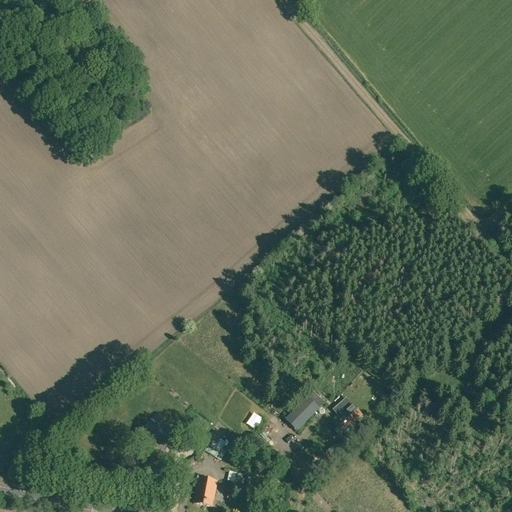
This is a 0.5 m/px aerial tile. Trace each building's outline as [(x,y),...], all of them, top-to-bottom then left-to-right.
[(284,421),(297,433),(320,410),(319,409),(325,403),(313,391),(284,421)] [(333,421),(343,433),(362,416),(349,402),(341,409),(344,412),(333,421)] [(193,432),(202,437),(209,427),(200,421),(199,422),(197,421),(194,426),(197,427),(193,432)] [(159,445),(166,448),(173,429),(165,427),(165,429),(146,423),(140,439),(148,441),(149,439),(159,442),(159,445)] [(194,460),(197,463),(205,451),(220,461),(225,452),(220,449),(222,445),(224,443),(210,434),(206,441),(194,460)] [(193,504),(213,508),(217,481),(198,478),(193,504)] [(226,492),(238,495),(241,485),(227,482),(226,492)]
